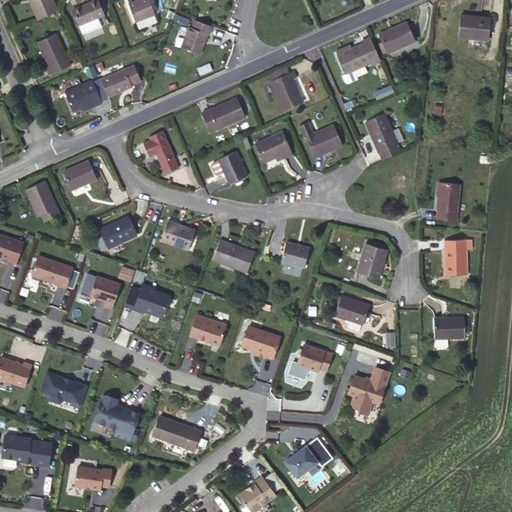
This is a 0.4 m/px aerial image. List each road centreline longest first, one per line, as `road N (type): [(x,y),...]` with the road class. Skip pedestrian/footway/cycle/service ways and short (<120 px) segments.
road 1 (residential): [(145,511),(251,434),(256,407),(0,308)]
road 2 (residential): [(107,134),(127,174),(146,189),(239,213),(313,209),(390,228),(408,247),(410,304)]
road 3 (residential): [(251,70),(408,0)]
road 4 (residential): [(107,134),(251,70)]
road 5 (residential): [(0,43),(50,160)]
